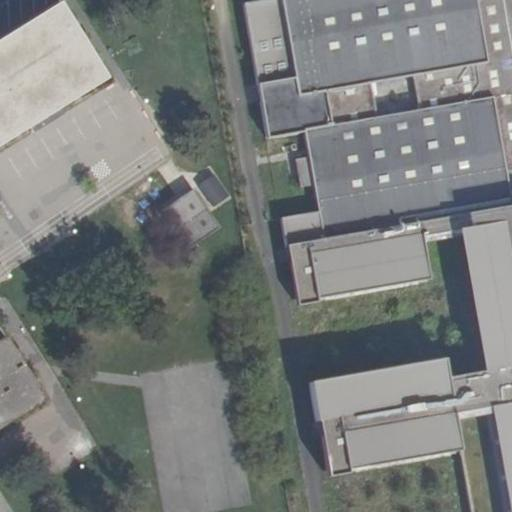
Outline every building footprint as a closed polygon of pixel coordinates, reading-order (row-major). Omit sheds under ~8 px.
[(511,511),(511,0),(241,0),(265,132),(303,125),(307,150),(312,178),(317,204),(280,211),(285,241),(292,240),(302,295),(428,272),(421,230),(463,223),(487,363),(446,370),(442,352),(308,375),(315,415),(323,413),(332,465),(459,443),(471,511),(511,511)] [(61,6),(0,43),(0,148),(109,81),(61,6)] [(299,180),(312,178),(307,150),(294,152),(299,180)] [(213,173),(197,183),(212,207),(228,196),(213,173)] [(188,253),(222,231),(197,193),(163,215),(188,253)] [(0,428),(45,401),(0,327),(0,428)]
